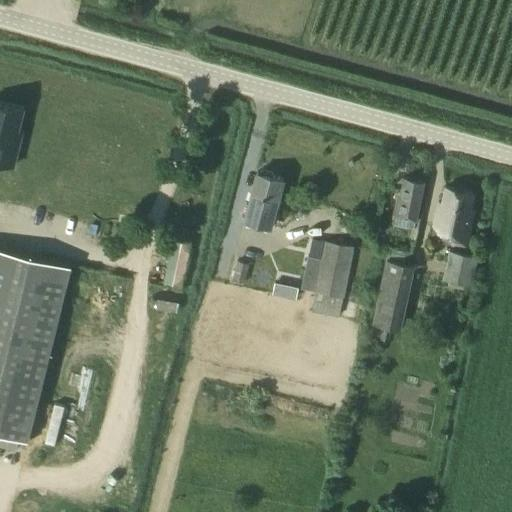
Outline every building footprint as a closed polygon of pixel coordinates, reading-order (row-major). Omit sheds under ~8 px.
[(0,161),(14,165),(20,142),(16,141),(24,108),(0,101),(0,161)] [(27,126),(43,130),(48,108),(33,104),(27,126)] [(250,201),(245,216),(258,219),(258,222),(264,223),(263,227),(269,228),(274,209),(275,209),(283,178),(257,172),(250,201)] [(404,177),(395,223),(414,227),(424,181),(404,177)] [(439,201),(432,239),(466,247),(474,208),(470,208),(473,192),(446,186),(442,202),(439,201)] [(170,237),(167,283),(186,284),(189,238),(170,237)] [(301,288),(315,291),(311,311),(339,316),(343,296),(344,297),(354,246),(324,240),(321,258),(307,255),(301,288)] [(0,432),(27,440),(71,264),(0,246),(0,432)] [(372,322),(369,334),(384,337),(387,326),(400,329),(414,264),(409,263),(411,252),(387,247),(385,258),(385,257),(371,322),(372,322)] [(472,284),(478,254),(449,248),(443,277),(472,284)] [(236,260),(232,279),(245,282),(249,263),(236,260)] [(275,277),(273,290),(298,294),(300,281),(275,277)] [(92,360),(97,318),(86,317),(81,359),(92,360)]
